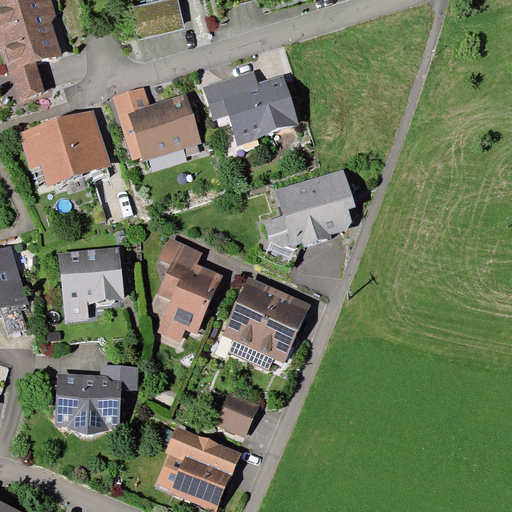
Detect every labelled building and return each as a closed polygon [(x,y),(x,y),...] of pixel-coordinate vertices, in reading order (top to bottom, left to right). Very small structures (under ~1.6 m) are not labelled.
[(51,0),(27,0),(0,9),(0,29),(24,103),(49,95),(41,72),(72,62),(51,0)] [(256,75),(205,91),(221,143),(237,139),(241,152),(309,131),(293,79),(261,89),(256,75)] [(147,93),(118,103),(140,172),(208,150),(190,95),(152,108),(147,93)] [(97,114),(21,138),(41,198),(116,174),(97,114)] [(343,169),(275,190),(292,246),(303,242),(305,246),(332,238),(330,234),(346,230),(352,221),(349,208),(356,207),(343,169)] [(203,252),(169,237),(159,258),(172,264),(158,294),(171,300),(158,332),(180,342),(186,330),(197,335),(223,275),(198,264),(203,252)] [(13,250),(0,253),(0,319),(32,310),(13,250)] [(125,250),(60,257),(68,325),(133,318),(125,250)] [(281,291),(249,277),(222,336),(255,350),(281,291)] [(311,304),(281,291),(255,350),(285,363),(311,304)] [(128,379),(61,377),(59,430),(126,432),(128,379)] [(228,391),(214,426),(246,439),(260,404),(228,391)] [(218,511),(242,454),(175,427),(165,452),(168,454),(156,483),(171,489),(169,493),(216,511),(218,511)]
